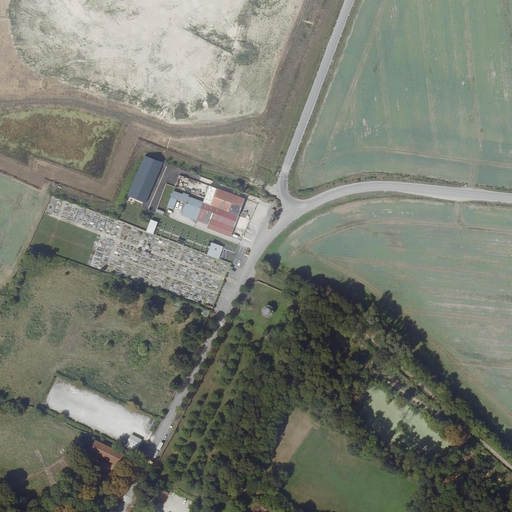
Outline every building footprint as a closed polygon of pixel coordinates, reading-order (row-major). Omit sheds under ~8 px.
[(149,167),(152,158),(145,156),(141,164),(149,167)] [(133,182),(129,194),(133,196),(138,184),(133,182)] [(240,211),(245,198),(209,185),(204,198),(240,211)] [(191,218),(197,220),(203,202),(187,196),(183,195),(173,191),(168,206),(173,208),(176,199),(186,202),(183,211),(192,215),(191,218)] [(204,198),(203,202),(239,215),(240,211),(204,198)] [(203,202),(197,220),(202,222),(207,210),(213,213),(211,218),(234,227),(239,215),(203,202)] [(207,210),(202,222),(208,224),(207,227),(231,236),(234,227),(211,218),(213,213),(207,210)] [(207,255),(219,259),(223,246),(212,242),(207,255)] [(271,316),(273,311),(272,311),(272,309),(272,308),(268,306),(267,306),(264,307),(262,311),(262,312),(263,314),(267,317),(268,316),(270,316),(271,316)] [(136,451),(142,439),(131,434),(125,445),(136,451)] [(113,447),(108,444),(106,446),(95,441),(90,452),(118,466),(123,455),(112,449),(113,447)] [(163,504),(169,493),(163,490),(158,501),(163,504)]
